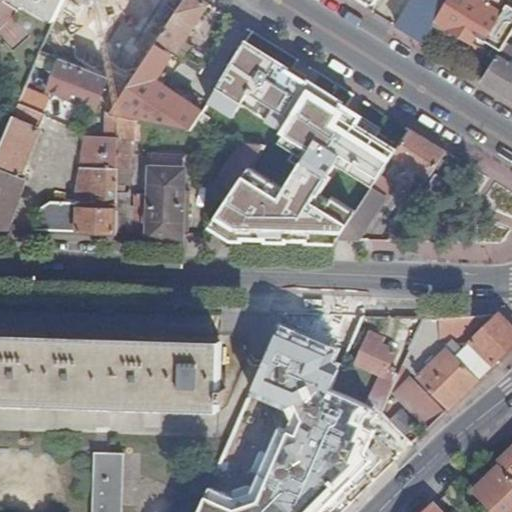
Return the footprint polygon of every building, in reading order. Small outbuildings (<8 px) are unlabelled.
[(22,0),(58,21),(67,0),(22,0)] [(178,51),(210,4),(203,0),(187,0),(130,87),(118,104),(112,115),(120,117),(135,119),(194,130),(203,113),(156,81),(173,55),(166,49),(168,45),(178,51)] [(415,0),(398,28),(424,44),(438,21),(451,0),(415,0)] [(511,0),(451,0),(438,21),(483,48),(511,1),(511,0)] [(511,64),(511,63),(511,36),(485,81),(511,97),(511,64)] [(365,114),(247,38),(205,103),(235,122),(243,109),(282,134),(276,143),(300,158),(284,183),(254,164),(228,204),(210,228),(231,241),(335,244),(340,240),(371,191),(381,176),(394,155),(398,149),(359,124),(365,114)] [(97,109),(109,78),(61,60),(49,90),(66,97),(79,102),(97,109)] [(118,104),(130,87),(117,81),(109,100),(118,104)] [(0,229),(10,230),(28,180),(23,177),(46,116),(45,115),(50,101),(26,91),(19,109),(0,155),(0,229)] [(76,108),(79,102),(66,97),(64,103),(76,108)] [(118,195),(119,170),(120,117),(112,115),(110,115),(109,138),(77,135),(75,201),(76,204),(118,205),(118,195)] [(134,141),(135,119),(120,117),(119,170),(131,170),(132,141),(134,141)] [(427,183),(447,152),(412,130),(398,149),(394,155),(425,176),(422,181),(427,183)] [(221,199),(228,204),(254,164),(266,147),(244,143),(219,180),(229,187),(221,199)] [(184,235),(190,235),(191,206),(186,205),(187,158),(152,157),(151,172),(146,171),(145,189),(151,189),(151,195),(137,195),(136,234),(136,238),(151,239),(184,240),(184,235)] [(374,187),(388,198),(396,186),(381,176),(374,187)] [(340,240),(361,241),(388,198),(374,187),(371,191),(340,240)] [(118,233),(131,234),(132,195),(118,195),(118,205),(118,233)] [(76,204),(75,201),(51,203),(42,211),(36,230),(52,231),(98,233),(118,233),(118,205),(76,204)] [(468,319),(443,319),(444,343),(459,343),(465,349),(458,357),(451,349),(421,380),(450,411),(481,381),(478,376),(473,371),(487,356),(492,361),(485,369),(489,372),(511,350),(511,327),(500,315),(468,319)] [(198,511),(323,511),(381,458),(371,450),(378,430),(361,424),(368,402),(331,388),(348,349),(280,322),(250,393),(286,409),(290,417),(286,426),(281,425),(253,490),(235,496),(209,486),(198,511)] [(0,400),(221,408),(223,346),(176,345),(71,341),(0,338),(0,400)] [(388,376),(400,352),(372,339),(360,364),(388,376)] [(478,376),(485,369),(492,361),(487,356),(473,371),(478,376)] [(384,412),(394,391),(380,384),(370,406),(384,412)] [(94,511),(124,511),(126,455),(97,453),(94,511)] [(511,453),(499,467),(502,470),(511,480),(511,453)] [(511,511),(511,480),(502,470),(477,495),(494,511),(511,511)]
